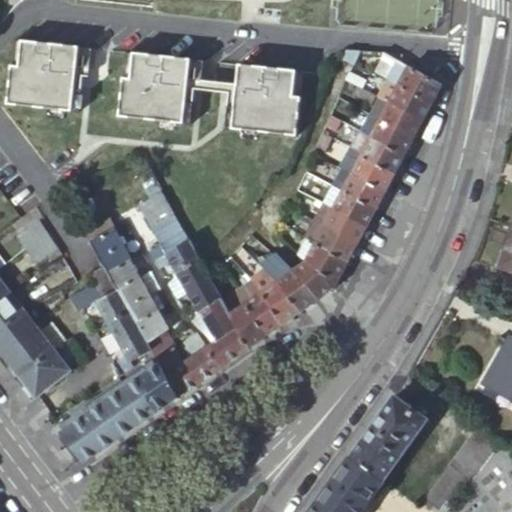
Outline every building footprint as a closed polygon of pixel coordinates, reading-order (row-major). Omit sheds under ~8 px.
[(77,47),(16,41),(9,105),(80,112),(82,92),(70,90),(71,76),(91,78),(94,49),(77,47)] [(359,51),(348,50),(345,59),(354,63),(359,51)] [(177,59),(127,53),(120,118),(191,125),(195,90),(201,90),(202,81),(204,61),(177,59)] [(401,85),(411,66),(385,53),(381,62),(397,70),(392,80),(401,85)] [(424,58),(419,67),(433,75),(437,66),(424,58)] [(298,136),(305,71),(291,70),(240,64),(238,85),(230,84),(229,93),(226,129),(298,136)] [(443,83),(443,82),(411,66),(401,85),(433,101),(443,83)] [(366,78),(350,72),(347,78),(361,86),(366,78)] [(401,85),(392,80),(383,97),(383,98),(392,102),(401,85)] [(202,81),(201,90),(229,93),(230,84),(202,81)] [(424,119),(433,101),(401,85),(392,102),(424,119)] [(392,102),(383,98),(374,115),(382,119),(392,102)] [(414,136),(424,119),(392,102),(382,119),(414,136)] [(341,117),(332,112),(327,123),(335,127),(341,117)] [(405,153),(414,136),(382,119),(373,136),(405,153)] [(363,154),(373,136),(362,129),(352,147),(354,149),(363,154)] [(332,135),(325,131),(320,141),(326,144),(332,135)] [(396,171),(405,153),(373,136),(363,154),(396,171)] [(360,161),(363,154),(354,149),(350,156),(360,161)] [(385,191),(396,171),(363,154),(360,161),(353,174),(385,191)] [(350,156),(343,169),(353,174),(360,161),(350,156)] [(353,174),(343,169),(333,186),(335,187),(343,192),(353,174)] [(376,209),(385,191),(353,174),(343,192),(376,209)] [(335,187),(325,206),(333,210),(343,192),(335,187)] [(333,210),(366,227),(376,209),(343,192),(333,210)] [(179,223),(162,193),(139,206),(155,236),(179,223)] [(325,206),(316,222),(324,227),(333,210),(325,206)] [(324,227),(357,244),(366,227),(333,210),(324,227)] [(109,217),(86,229),(92,240),(115,228),(109,217)] [(53,239),(41,222),(19,237),(29,251),(53,239)] [(324,227),(316,222),(307,239),(322,248),(347,262),(357,244),(324,227)] [(155,236),(161,246),(185,233),(179,223),(155,236)] [(92,240),(101,258),(125,245),(115,228),(92,240)] [(511,229),(503,253),(500,251),(495,266),(511,272),(511,229)] [(157,263),(160,261),(167,258),(171,263),(176,273),(200,260),(199,258),(185,233),(161,246),(151,252),(157,263)] [(64,254),(53,239),(29,251),(43,269),(64,254)] [(306,262),(332,289),(347,262),(322,248),(307,239),(299,254),(306,262)] [(101,258),(106,266),(110,273),(133,260),(125,245),(101,258)] [(167,258),(160,261),(164,267),(171,263),(167,258)] [(110,273),(118,289),(142,276),(133,260),(110,273)] [(200,260),(176,273),(198,312),(221,298),(209,276),(200,260)] [(293,271),(319,298),(332,289),(306,262),(293,271)] [(302,310),(319,298),(293,271),(285,264),(270,274),(277,282),(278,281),(302,310)] [(106,266),(92,273),(107,298),(119,291),(118,289),(110,273),(106,266)] [(153,296),(163,290),(152,270),(142,276),(153,296)] [(253,282),(285,322),(302,310),(278,281),(277,282),(267,272),(253,282)] [(0,276),(0,299),(11,290),(0,276)] [(118,289),(119,291),(130,309),(153,296),(142,276),(118,289)] [(238,292),(267,335),(285,322),(253,282),(238,292)] [(96,287),(73,299),(76,306),(80,313),(97,303),(104,300),(96,287)] [(0,299),(0,329),(26,310),(11,290),(0,299)] [(137,360),(153,351),(152,349),(139,325),(130,309),(119,291),(107,298),(104,300),(97,303),(127,357),(137,360)] [(238,328),(249,347),(267,335),(238,292),(223,301),(229,311),(238,328)] [(153,296),(130,309),(139,325),(162,311),(153,296)] [(205,324),(229,311),(223,301),(221,298),(198,312),(205,324)] [(26,310),(0,329),(0,349),(6,357),(42,330),(26,310)] [(139,325),(152,349),(170,339),(166,330),(171,327),(162,311),(139,325)] [(215,341),(238,328),(229,311),(205,324),(215,341)] [(198,312),(187,317),(197,328),(211,344),(215,341),(205,324),(198,312)] [(227,362),(249,347),(238,328),(215,341),(211,344),(227,362)] [(42,330),(6,357),(22,378),(57,350),(42,330)] [(189,359),(203,379),(222,366),(207,347),(205,348),(195,335),(186,342),(189,346),(178,353),(183,363),(189,359)] [(153,351),(157,359),(161,365),(178,397),(203,379),(189,359),(183,363),(178,353),(170,339),(152,349),(153,351)] [(222,366),(227,362),(211,344),(207,347),(222,366)] [(511,346),(508,344),(484,384),(511,400),(511,346)] [(73,370),(57,350),(22,378),(37,398),(73,370)] [(129,379),(133,385),(136,383),(161,365),(157,359),(129,379)] [(136,383),(156,412),(178,397),(161,365),(136,383)] [(114,389),(118,395),(133,385),(129,379),(114,389)] [(118,395),(58,437),(80,465),(156,412),(136,383),(133,385),(118,395)] [(54,431),(58,437),(118,395),(114,389),(54,431)] [(429,420),(396,396),(352,458),(384,482),(429,420)] [(446,468),(467,482),(493,444),(473,430),(446,468)] [(511,511),(511,452),(496,441),(493,444),(467,482),(444,511),(511,511)] [(362,511),(384,482),(352,458),(312,511),(362,511)] [(443,467),(417,504),(427,511),(441,511),(464,482),(443,467)]
